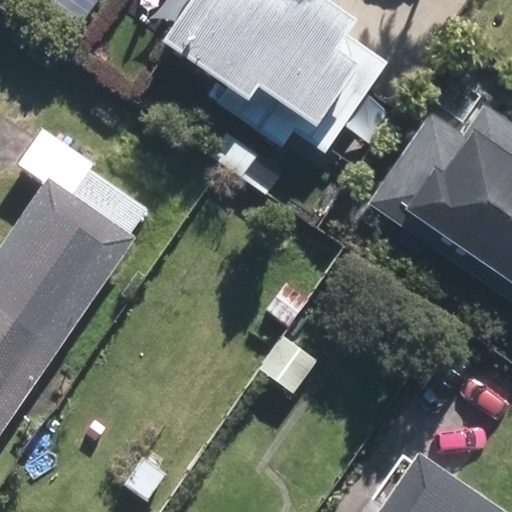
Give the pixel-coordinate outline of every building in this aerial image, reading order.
[(318,147),(377,55),(335,28),(345,10),(328,0),(168,0),(147,35),(218,82),(207,96),(277,142),(287,127),(318,147)] [(511,284),(511,125),(485,107),(465,136),(439,118),(384,196),(511,284)] [(0,426),(133,233),(151,205),(89,164),(95,157),(41,120),(15,158),(40,175),(0,233),(0,426)] [(289,311),(272,337),(296,354),(314,326),(289,311)] [(294,360),(245,325),(228,350),(277,385),(294,360)] [(511,511),(402,441),(356,511),(511,511)]
